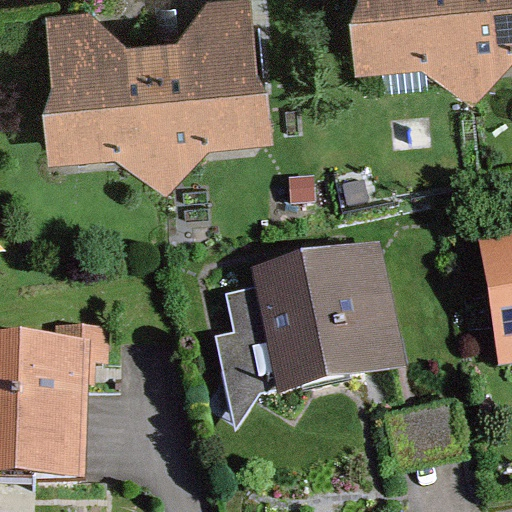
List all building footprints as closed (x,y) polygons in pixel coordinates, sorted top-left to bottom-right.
[(214,0),(179,40),(158,41),(171,182),(207,134),(270,129),(265,73),(254,54),(249,0),(214,0)] [(427,52),(474,93),(464,0),(360,0),(358,9),(362,57),(427,52)] [(511,0),(464,0),(474,93),(509,44),(511,44),(511,0)] [(125,141),(171,182),(158,41),(132,44),(92,15),(58,18),(63,75),(55,99),(59,147),(125,141)] [(405,367),(379,242),(244,270),(270,395),(405,367)] [(511,245),(485,248),(493,368),(511,366),(511,245)] [(74,348),(0,347),(0,477),(73,478),(74,348)] [(464,412),(402,420),(409,470),(471,462),(464,412)]
